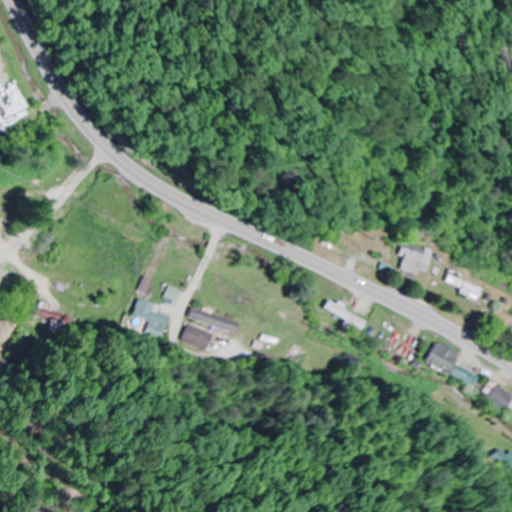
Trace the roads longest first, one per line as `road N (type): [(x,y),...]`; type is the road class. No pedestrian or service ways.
road 1 (primary): [(511,369),(146,180),(72,108),(10,0)]
road 2 (residential): [(223,221),(179,325),(180,341),(199,355),(298,366),(314,354)]
road 3 (residential): [(108,149),(0,256)]
